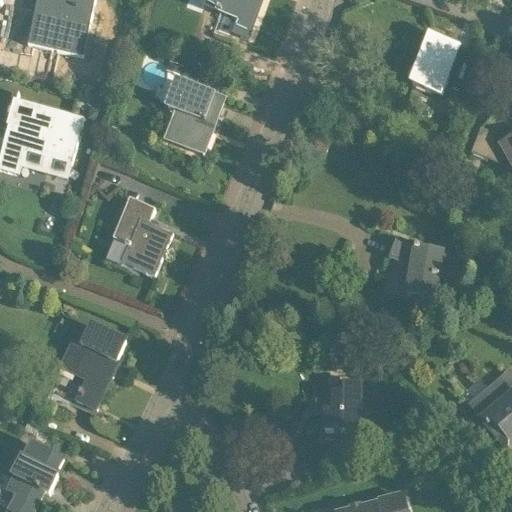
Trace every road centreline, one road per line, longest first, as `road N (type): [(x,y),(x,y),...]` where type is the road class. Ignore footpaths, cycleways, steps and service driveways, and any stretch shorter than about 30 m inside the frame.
road 1 (residential): [(162,399),(323,0)]
road 2 (residential): [(247,511),(217,440),(196,413),(162,399)]
road 3 (residential): [(104,511),(162,399)]
